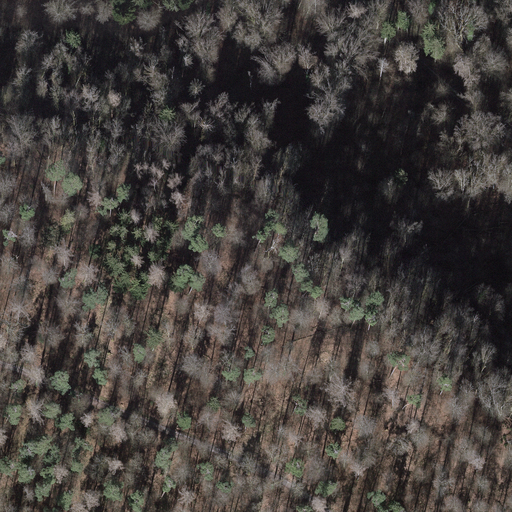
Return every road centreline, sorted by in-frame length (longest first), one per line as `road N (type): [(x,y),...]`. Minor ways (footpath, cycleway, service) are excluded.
road 1 (track): [(0,369),(258,472),(321,511)]
road 2 (track): [(354,0),(460,99),(511,134)]
